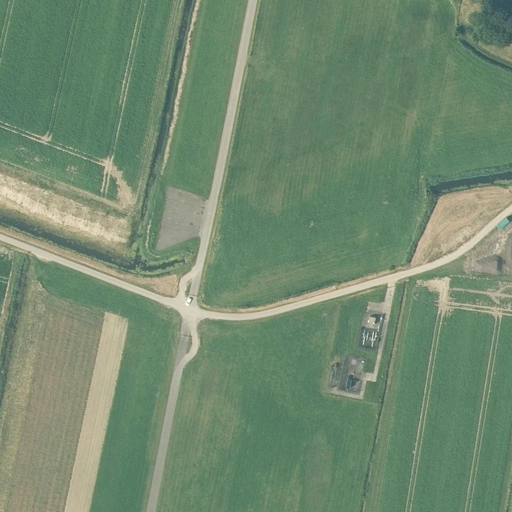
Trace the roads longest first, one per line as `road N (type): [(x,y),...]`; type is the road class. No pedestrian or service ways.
road 1 (unclassified): [(190,309),(257,315),(432,265),(511,207)]
road 2 (unclassified): [(190,309),(0,238)]
